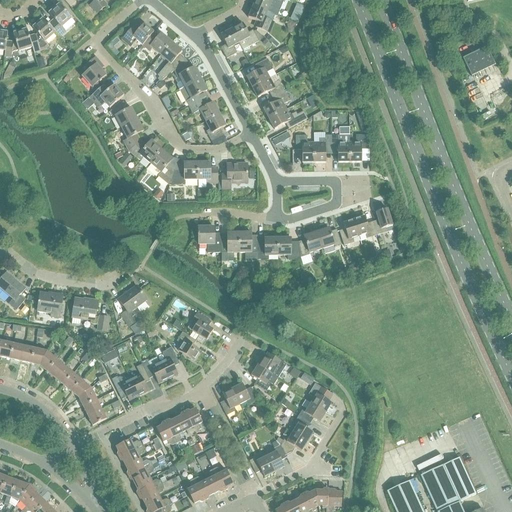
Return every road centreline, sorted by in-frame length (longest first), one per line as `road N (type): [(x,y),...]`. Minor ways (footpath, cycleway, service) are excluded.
road 1 (secondary): [(356,0),(511,372)]
road 2 (secondary): [(511,326),(379,0)]
road 3 (residential): [(251,133),(222,149),(175,145),(94,42)]
road 4 (residential): [(274,217),(354,201),(352,186),(341,180),(274,182)]
road 5 (residential): [(0,253),(35,272),(101,288),(121,281)]
